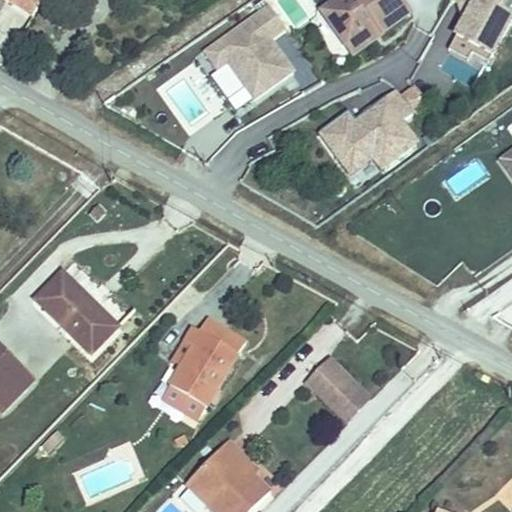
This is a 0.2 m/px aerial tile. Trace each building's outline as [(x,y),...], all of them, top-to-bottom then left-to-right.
[(33,16),(42,0),(23,0),(19,7),(33,16)] [(341,0),(328,9),(353,42),(378,24),(386,34),(416,13),(405,0),(341,0)] [(502,0),(454,0),(471,9),(458,34),(494,53),(511,20),(511,13),(499,6),(502,0)] [(286,30),(271,8),(206,56),(217,72),(227,64),(254,102),(293,73),(271,41),(286,30)] [(378,24),(353,42),(361,53),(386,34),(378,24)] [(494,53),(458,34),(450,47),(469,58),(473,50),(490,60),(494,53)] [(415,142),(400,121),(412,112),(396,91),(355,121),(349,112),(320,133),(336,155),(343,150),(358,169),(373,158),(379,167),(415,142)] [(358,169),(343,150),(336,155),(350,175),(358,169)] [(56,274),(29,301),(86,358),(113,331),(56,274)] [(210,312),(203,323),(195,319),(184,338),(192,342),(181,362),(170,381),(209,402),(248,333),(210,312)] [(192,342),(184,338),(173,358),(181,362),(192,342)] [(312,382),(344,413),(367,389),(335,358),(312,382)] [(4,365),(0,369),(0,400),(20,380),(4,365)] [(209,402),(170,381),(163,394),(201,415),(209,402)] [(367,389),(344,413),(354,423),(377,399),(367,389)] [(511,426),(495,424),(485,499),(511,502),(511,426)] [(235,446),(190,490),(212,511),(260,511),(273,499),(241,466),(248,459),(235,446)]
